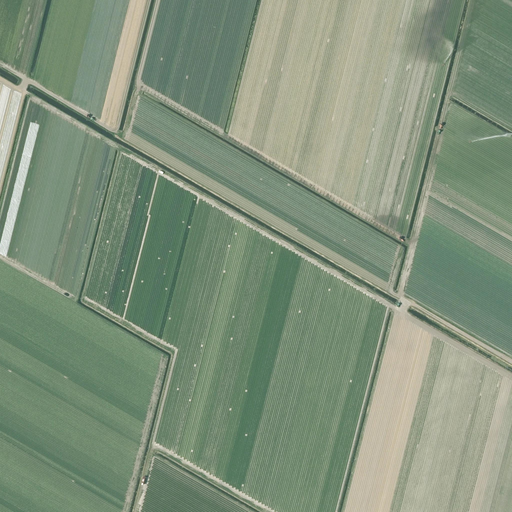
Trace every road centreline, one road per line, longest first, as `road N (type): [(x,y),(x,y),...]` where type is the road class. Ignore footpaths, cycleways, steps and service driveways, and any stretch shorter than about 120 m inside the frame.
road 1 (track): [(27,84),(123,139),(157,0)]
road 2 (track): [(0,217),(25,92)]
